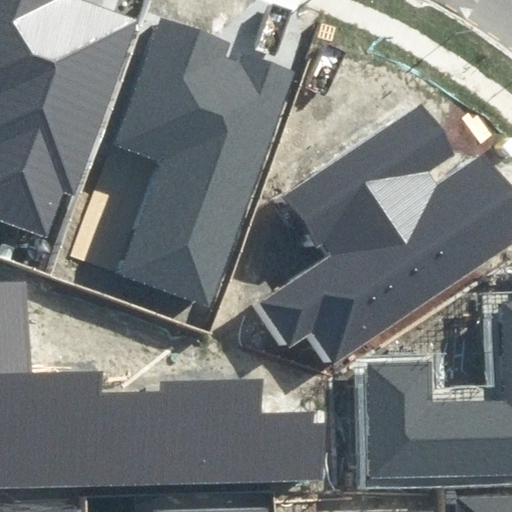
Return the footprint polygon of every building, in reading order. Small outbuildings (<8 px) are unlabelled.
[(0,0),(0,220),(58,240),(135,14),(91,0),(0,0)] [(298,65),(162,18),(118,143),(158,157),(118,272),(212,305),(298,65)] [(424,112),(292,198),(327,252),(245,306),(282,363),(311,344),(327,368),(511,248),(511,201),(483,157),(439,185),(428,168),(451,153),(424,112)] [(0,464),(94,460),(92,380),(17,382),(14,285),(0,285),(0,464)] [(437,355),(361,359),(366,484),(511,477),(511,293),(486,294),(491,386),(438,388),(437,355)] [(94,460),(0,464),(0,494),(330,485),(327,408),(263,411),(262,374),(92,380),(94,460)] [(511,511),(511,497),(461,498),(461,511),(511,511)]
